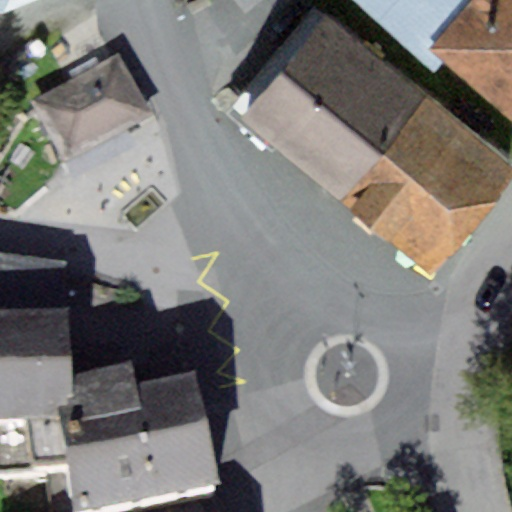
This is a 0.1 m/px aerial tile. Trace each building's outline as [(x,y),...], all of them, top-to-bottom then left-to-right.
[(367,0),(437,63),(442,57),(428,45),(468,0),(367,0)] [(511,0),(468,0),(428,45),(442,57),(511,118),(511,0)] [(233,102),(339,188),(418,92),(312,6),(272,55),(233,102)] [(114,50),(26,98),(61,162),(149,114),(114,50)] [(505,162),(418,92),(339,188),(375,217),(426,259),(468,206),(505,162)] [(62,273),(0,265),(0,484),(64,481),(58,432),(67,431),(67,396),(62,273)] [(130,385),(67,396),(67,431),(58,432),(64,481),(67,511),(192,511),(210,509),(200,453),(189,395),(133,405),(130,385)]
